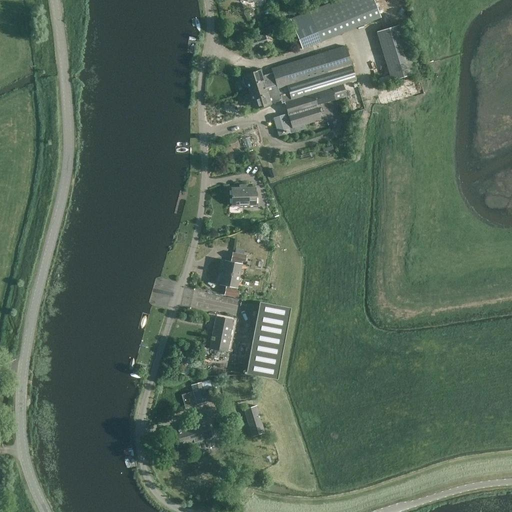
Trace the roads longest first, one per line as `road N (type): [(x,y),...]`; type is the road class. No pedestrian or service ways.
road 1 (unclassified): [(184,511),(150,487),(140,449),(144,404),(202,214),(207,0)]
road 2 (tertiary): [(46,511),(22,449),(20,402),(67,161),(55,0)]
